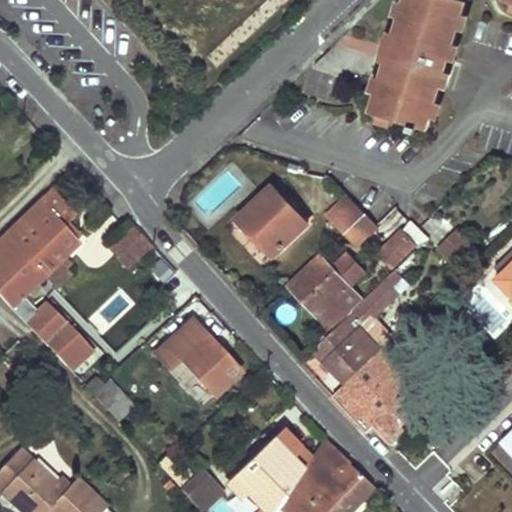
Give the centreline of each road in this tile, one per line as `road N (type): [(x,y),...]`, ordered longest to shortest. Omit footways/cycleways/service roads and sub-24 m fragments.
road 1 (residential): [(417,511),(137,194)]
road 2 (residential): [(344,0),(137,194)]
road 3 (residential): [(137,194),(0,44)]
